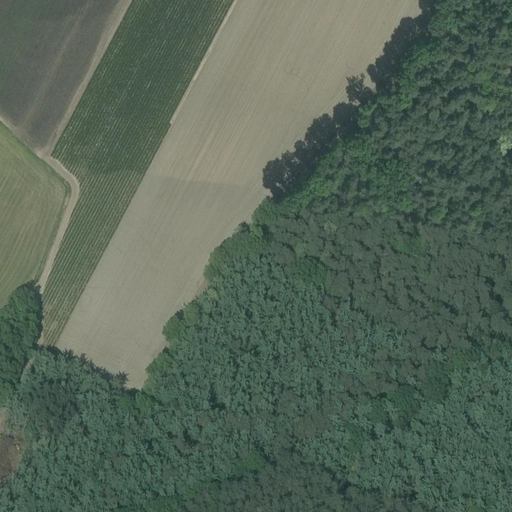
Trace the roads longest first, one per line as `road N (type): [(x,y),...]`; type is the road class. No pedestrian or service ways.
road 1 (track): [(85,511),(172,345),(219,278),(305,192),(416,60),(451,0)]
road 2 (track): [(164,511),(511,353)]
